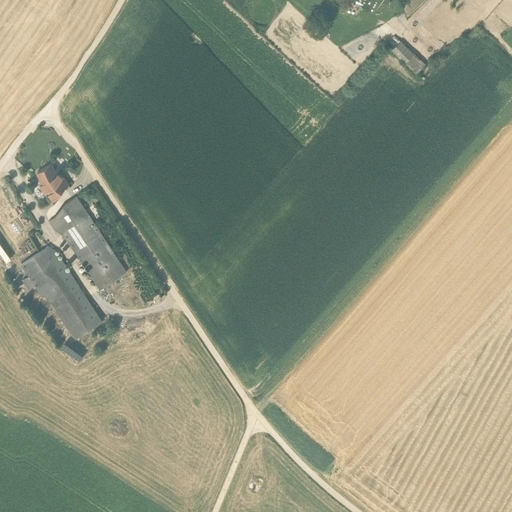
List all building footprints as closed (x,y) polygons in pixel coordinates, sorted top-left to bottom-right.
[(392,50),(400,42),(394,36),(387,45),(392,50)] [(391,51),(405,64),(414,56),(400,42),(392,50),(391,51)] [(425,66),(414,56),(405,64),(416,75),(425,66)] [(51,159),(38,167),(43,176),(40,179),(45,186),(48,185),(54,194),(68,184),(51,159)] [(49,214),(99,290),(126,272),(76,196),(49,214)] [(102,321),(48,239),(21,257),(29,269),(22,273),(29,283),(35,279),(75,339),(102,321)]
